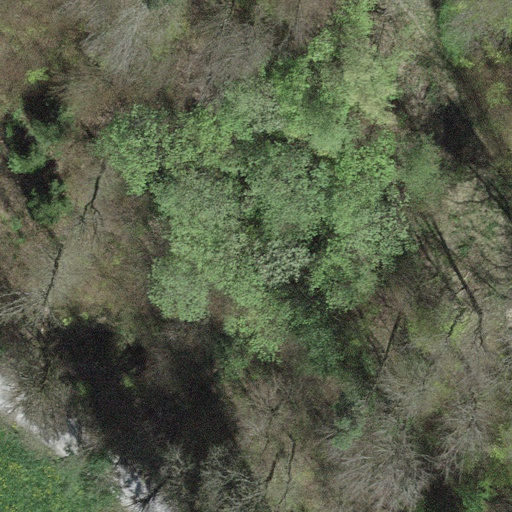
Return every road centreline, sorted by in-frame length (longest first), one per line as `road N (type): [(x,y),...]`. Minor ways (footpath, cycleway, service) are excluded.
road 1 (track): [(511,248),(500,193),(414,0)]
road 2 (track): [(144,511),(0,402)]
